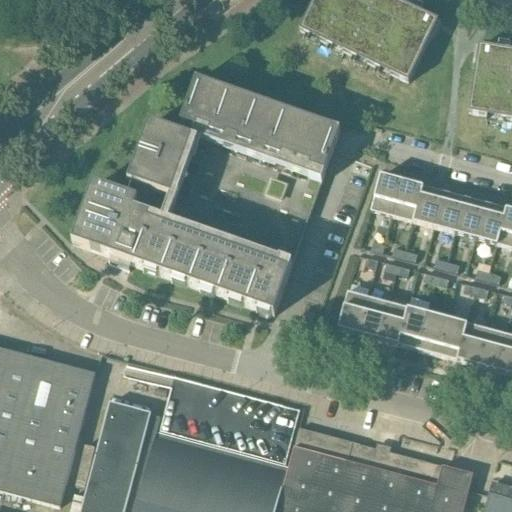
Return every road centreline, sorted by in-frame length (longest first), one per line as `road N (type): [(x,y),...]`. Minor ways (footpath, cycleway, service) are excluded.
road 1 (residential): [(511,181),(355,144),(269,372)]
road 2 (residential): [(269,372),(96,323),(51,296),(18,262)]
road 3 (secondary): [(0,174),(203,0)]
road 4 (residential): [(511,437),(269,372)]
road 5 (secondary): [(157,0),(0,132)]
